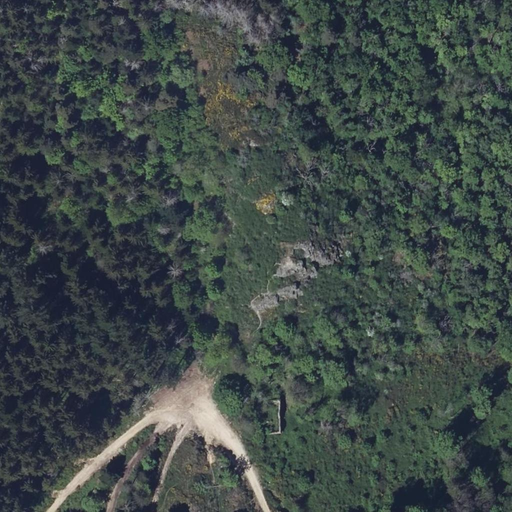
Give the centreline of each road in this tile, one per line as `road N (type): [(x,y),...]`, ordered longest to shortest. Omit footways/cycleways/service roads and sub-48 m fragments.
road 1 (track): [(48,511),(138,425),(199,404),(226,418),(276,511)]
road 2 (track): [(118,511),(134,472),(199,404),(194,420),(217,495),(233,511)]
